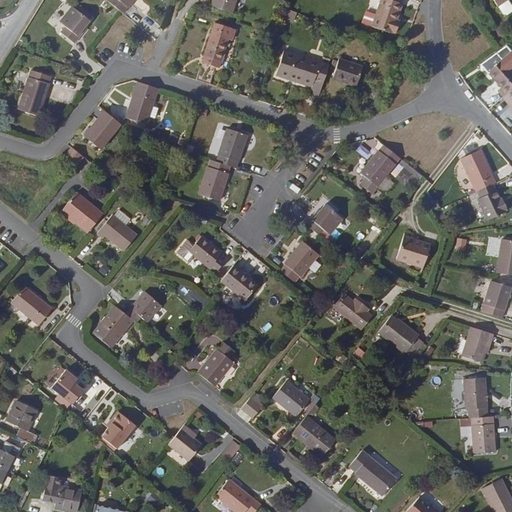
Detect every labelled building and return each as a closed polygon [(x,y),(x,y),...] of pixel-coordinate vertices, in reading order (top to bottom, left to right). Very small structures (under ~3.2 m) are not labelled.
[(210,0),(209,2),(229,9),(231,0),(210,0)] [(374,0),(372,8),(367,20),(387,27),(388,25),(391,27),(395,15),(392,14),(397,0),(374,0)] [(494,0),(500,8),(504,9),(508,6),(509,2),(507,0),(494,0)] [(65,21),(59,27),(73,38),(84,24),(82,22),(88,15),(72,2),(59,17),(65,21)] [(362,4),(358,16),(367,20),(372,8),(362,4)] [(153,19),(142,27),(152,39),(162,32),(153,19)] [(213,19),(194,75),(208,79),(213,63),(215,64),(225,35),(228,36),(232,25),(213,19)] [(311,77),(319,80),(326,59),(282,44),(274,69),(309,81),(311,77)] [(484,67),(495,78),(508,63),(500,53),(484,67)] [(330,73),(354,81),(360,62),(337,54),(330,73)] [(511,78),(511,67),(508,63),(495,78),(498,81),(494,84),(499,90),(511,78)] [(30,64),(18,104),(37,110),(50,71),(30,64)] [(511,78),(499,90),(498,91),(511,106),(511,78)] [(145,125),(157,88),(136,82),(125,118),(145,125)] [(101,150),(122,124),(105,110),(84,136),(101,150)] [(228,126),(217,159),(232,164),(238,165),(249,132),(228,126)] [(368,187),(396,153),(380,139),(357,167),(362,171),(357,178),(368,187)] [(74,159),(81,151),(70,141),(63,150),(74,159)] [(472,180),(474,185),(489,178),(491,178),(488,172),(484,173),(479,160),(482,159),(475,145),(452,156),(465,183),(472,180)] [(74,159),(81,165),(88,156),(81,151),(74,159)] [(221,199),(232,164),(217,159),(212,157),(200,192),(221,199)] [(400,159),(391,172),(413,187),(422,174),(400,159)] [(484,173),(488,172),(482,159),(479,160),(484,173)] [(496,194),(489,178),(474,185),(477,191),(474,193),(484,217),(503,208),(501,205),(504,204),(499,193),(496,194)] [(465,183),(467,188),(474,185),(472,180),(465,183)] [(71,214),(87,226),(102,207),(75,186),(59,206),(71,215),(71,214)] [(316,202),(303,219),(317,230),(321,224),(326,228),(339,212),(323,198),(318,204),(316,202)] [(118,204),(113,210),(124,219),(129,213),(118,204)] [(123,245),(136,228),(124,219),(113,210),(111,209),(96,228),(102,232),(104,230),(123,245)] [(413,234),(414,231),(401,226),(393,252),(420,260),(427,239),(413,234)] [(192,249),(213,266),(224,253),(218,248),(220,246),(199,230),(192,239),(187,245),(192,249)] [(187,255),(192,249),(187,245),(192,239),(186,234),(176,246),(187,255)] [(283,259),(279,265),(291,275),(297,269),(298,270),(316,247),(300,234),(282,258),(283,259)] [(511,235),(499,234),(493,266),(511,269),(511,235)] [(456,237),(456,248),(465,248),(466,238),(456,237)] [(255,278),(231,258),(218,274),(242,294),(255,278)] [(488,272),(477,305),(498,312),(509,279),(488,272)] [(23,280),(10,296),(38,319),(51,302),(23,280)] [(124,308),(131,314),(134,316),(139,310),(146,316),(160,299),(142,285),(124,308)] [(350,294),(340,287),(330,300),(358,322),(369,310),(363,305),(365,302),(352,291),(350,294)] [(130,316),(131,314),(124,308),(114,300),(92,327),(110,341),(124,323),(130,316)] [(398,316),(388,309),(376,326),(402,346),(416,329),(399,315),(398,316)] [(133,318),(130,316),(124,323),(127,326),(133,318)] [(489,327),(467,320),(458,349),(476,355),(479,346),(483,333),(486,334),(489,327)] [(268,323),(261,329),(267,337),(275,331),(268,323)] [(220,334),(215,341),(227,351),(232,344),(220,334)] [(231,354),(227,351),(215,341),(214,341),(195,365),(212,378),(231,354)] [(75,373),(64,364),(48,383),(68,399),(80,383),(72,377),(75,373)] [(465,402),(466,411),(484,410),(482,371),(460,372),(463,402),(465,402)] [(306,392),(282,373),(269,389),(293,408),(306,392)] [(260,399),(248,389),(239,401),(251,410),(260,399)] [(3,416),(16,423),(11,432),(26,439),(30,429),(23,426),(32,405),(12,396),(3,416)] [(134,418),(116,403),(106,417),(108,418),(98,431),(113,444),(134,418)] [(334,433),(304,409),(291,425),(321,449),(334,433)] [(491,443),(489,409),(484,410),(466,411),(468,444),(491,443)] [(186,427),(189,424),(182,418),(166,438),(187,454),(200,438),(191,431),(186,427)] [(90,430),(87,438),(97,443),(99,437),(90,430)] [(0,463),(5,466),(16,443),(1,436),(0,438),(0,463)] [(229,439),(223,456),(232,459),(239,443),(229,439)] [(352,465),(379,487),(393,471),(365,448),(366,447),(359,441),(345,458),(353,464),(352,465)] [(39,494),(52,497),(56,482),(56,481),(58,473),(44,470),(39,494)] [(244,502),(250,507),(258,498),(227,472),(213,488),(239,508),(244,502)] [(479,482),(494,511),(510,511),(511,511),(511,500),(497,472),(479,482)] [(73,508),(77,486),(56,482),(52,497),(51,503),(73,508)] [(430,511),(435,507),(426,498),(424,500),(415,491),(401,506),(407,511),(430,511)] [(92,511),(128,511),(129,509),(95,502),(92,511)]
